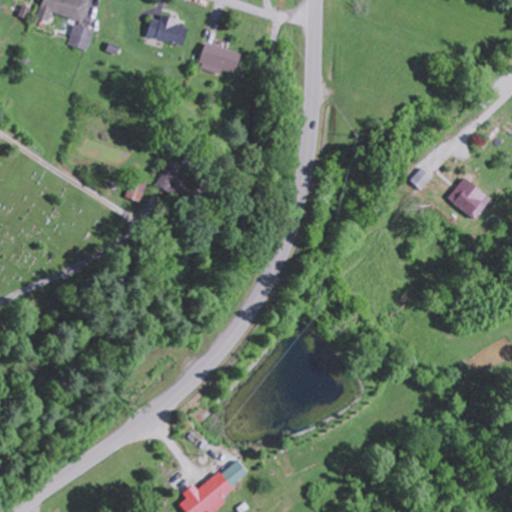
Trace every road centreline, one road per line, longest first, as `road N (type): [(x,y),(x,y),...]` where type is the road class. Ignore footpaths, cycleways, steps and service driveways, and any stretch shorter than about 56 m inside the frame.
road 1 (secondary): [(10,511),(163,402),(213,356),(272,217),(314,0)]
road 2 (residential): [(0,300),(155,219),(218,171),(245,138),(278,16)]
